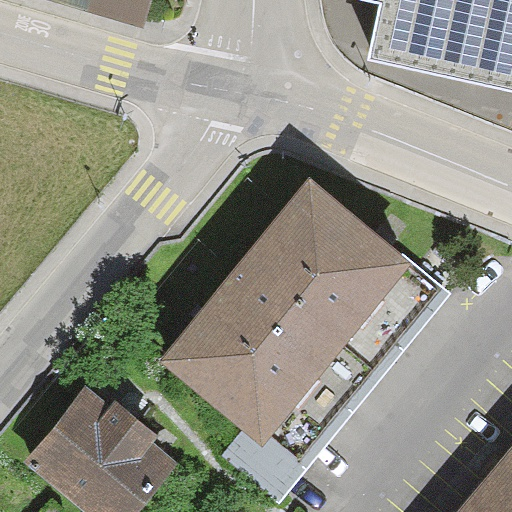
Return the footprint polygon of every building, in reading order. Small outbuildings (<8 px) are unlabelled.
[(111,0),(143,9),(145,0),(111,0)] [(511,0),(381,0),(375,53),(511,82),(511,0)] [(417,268),(309,182),(164,361),(272,448),(417,268)] [(84,393),(23,463),(80,511),(146,511),(181,473),(155,450),(170,433),(125,394),(107,414),(84,393)] [(511,511),(511,444),(452,511),(511,511)]
